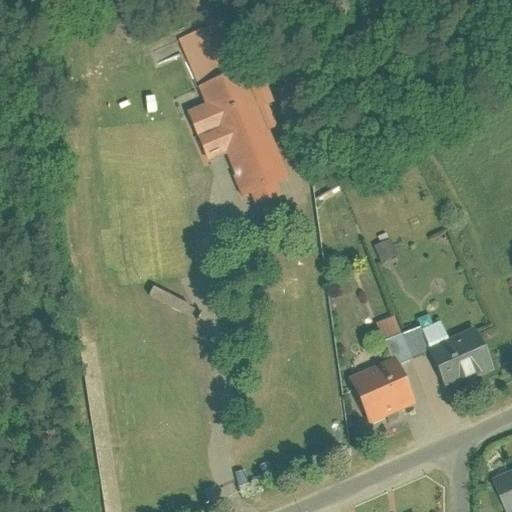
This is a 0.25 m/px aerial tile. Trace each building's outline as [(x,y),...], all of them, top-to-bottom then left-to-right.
[(200,0),(202,4),(195,7),(203,26),(205,30),(180,40),(187,57),(200,87),(208,105),(187,113),(209,164),(226,157),(244,199),(252,195),(256,206),(285,193),(281,183),(289,179),(213,0),(200,0)] [(388,245),(373,251),(380,268),(395,262),(388,245)] [(381,352),(404,342),(394,319),(371,330),(381,352)] [(440,326),(404,342),(414,364),(426,359),(450,348),(440,326)] [(450,348),(426,359),(444,399),(493,377),(474,337),(450,348)] [(381,352),(388,366),(393,364),(396,372),(414,364),(404,342),(381,352)] [(388,366),(341,387),(361,433),(413,410),(396,372),(393,364),(388,366)] [(511,511),(511,477),(489,488),(500,511),(511,511)]
